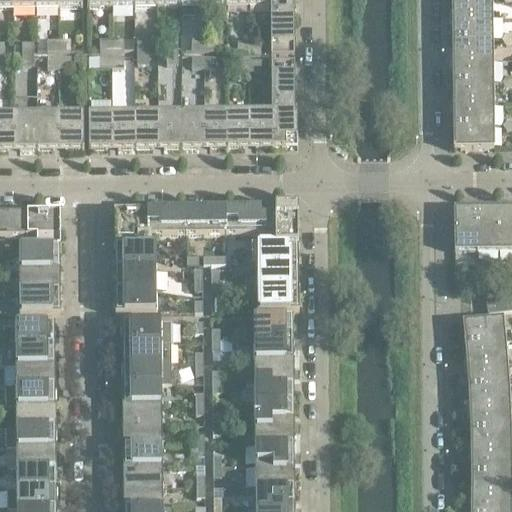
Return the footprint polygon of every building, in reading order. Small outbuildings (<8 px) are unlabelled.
[(0,0),(0,11),(13,12),(12,0),(0,0)] [(35,11),(35,0),(12,0),(13,12),(35,11)] [(58,11),(58,0),(35,0),(35,11),(58,11)] [(82,11),(81,0),(58,0),(58,11),(82,11)] [(111,11),(110,0),(86,0),(87,11),(111,11)] [(134,10),(133,0),(110,0),(111,11),(134,10)] [(157,10),(156,0),(133,0),(134,10),(157,10)] [(180,10),(179,0),(156,0),(157,10),(180,10)] [(203,10),(202,0),(179,0),(180,10),(203,10)] [(226,9),(225,0),(202,0),(203,10),(226,9)] [(248,9),(248,0),(225,0),(226,9),(248,9)] [(271,9),(271,0),(248,0),(248,9),(270,9),(271,9)] [(294,46),(293,5),(295,5),(295,0),(271,0),(271,9),(270,9),(271,47),(282,46),(294,46)] [(492,22),(492,1),(452,1),(452,23),(492,22)] [(492,44),(492,22),(452,23),(452,44),(492,44)] [(111,54),(111,43),(99,43),(100,55),(111,54)] [(123,54),(123,43),(111,43),(111,54),(123,54)] [(203,55),(204,44),(192,43),(191,55),(203,55)] [(59,55),(59,44),(47,44),(47,55),(59,55)] [(70,55),(70,44),(59,44),(59,55),(70,55)] [(215,56),(215,44),(204,44),(203,55),(215,56)] [(493,65),(492,44),(452,44),(452,66),(493,65)] [(148,57),(148,45),(137,45),(137,57),(148,57)] [(178,57),(178,45),(166,45),(166,57),(178,57)] [(249,58),(249,46),(237,45),(237,57),(249,58)] [(260,58),(261,47),(249,46),(249,58),(260,58)] [(282,59),(282,46),(271,47),(271,59),(282,59)] [(294,59),(294,46),(282,46),(282,59),(294,59)] [(34,58),(33,47),(22,47),(22,59),(34,58)] [(148,69),(148,57),(137,57),(137,69),(148,69)] [(178,69),(178,60),(178,57),(166,57),(166,69),(178,69)] [(34,70),(34,61),(34,58),(22,59),(22,70),(34,70)] [(123,72),(123,60),(111,61),(112,72),(123,72)] [(59,73),(59,61),(47,61),(47,73),(59,73)] [(71,73),(70,61),(59,61),(59,73),(71,73)] [(112,72),(111,61),(100,61),(100,72),(112,72)] [(203,73),(204,61),(192,61),(192,72),(203,73)] [(215,74),(216,62),(204,61),(203,73),(215,74)] [(249,75),(250,64),(238,63),(237,75),(249,75)] [(261,76),(261,64),(250,64),(249,75),(261,76)] [(283,77),(282,65),(271,65),(271,77),(283,77)] [(294,77),(294,65),(282,65),(283,77),(294,77)] [(493,87),(493,65),(452,66),(453,88),(493,87)] [(295,118),(295,109),(294,77),(283,77),(271,77),(271,115),(272,115),(273,151),(285,151),(285,141),(297,141),(297,118),(295,118)] [(493,109),(493,87),(453,88),(453,109),(493,109)] [(112,112),(111,103),(95,105),(96,114),(112,112)] [(493,130),(493,109),(453,109),(453,131),(493,130)] [(227,152),(227,115),(204,116),(204,152),(227,152)] [(250,151),(249,115),(227,115),(227,152),(250,151)] [(273,151),(272,115),(271,115),(249,115),(250,151),(273,151)] [(112,153),(112,116),(88,117),(89,153),(112,153)] [(135,153),(135,116),(112,116),(112,153),(135,153)] [(158,152),(158,116),(135,116),(135,153),(158,152)] [(181,152),(181,116),(158,116),(158,152),(181,152)] [(204,152),(204,116),(181,116),(181,152),(204,152)] [(0,154),(14,154),(14,117),(0,117),(0,154)] [(37,154),(36,117),(14,117),(14,154),(37,154)] [(60,153),(59,117),(36,117),(37,154),(60,153)] [(84,153),(83,117),(59,117),(60,153),(84,153)] [(494,153),(493,130),(453,131),(453,153),(494,153)] [(511,255),(511,212),(498,213),(498,219),(498,256),(511,255)] [(477,256),(476,219),(476,213),(454,213),(454,256),(477,256)] [(498,256),(498,219),(498,213),(476,213),(476,219),(477,256),(498,256)] [(265,239),(265,215),(225,216),(226,239),(265,239)] [(298,250),(298,220),(298,215),(265,215),(265,239),(275,239),(275,250),(275,251),(298,250)] [(186,240),(186,216),(146,217),(147,240),(186,240)] [(226,239),(225,216),(186,216),(186,240),(226,239)] [(147,240),(146,217),(114,217),(114,252),(137,252),(137,251),(137,240),(147,240)] [(0,241),(27,241),(27,218),(0,218),(0,241)] [(60,253),(59,223),(59,218),(27,218),(27,241),(37,241),(37,252),(37,253),(60,253)] [(298,272),(298,250),(275,251),(275,250),(257,250),(257,273),(298,272)] [(156,273),(155,251),(137,251),(137,252),(114,252),(114,274),(156,273)] [(60,275),(60,253),(37,253),(37,252),(19,252),(19,275),(60,275)] [(199,270),(198,261),(186,261),(186,270),(199,270)] [(214,269),(214,261),(203,261),(203,270),(214,269)] [(225,269),(225,261),(214,261),(214,269),(225,269)] [(298,294),(298,272),(257,273),(257,294),(298,294)] [(156,295),(156,273),(114,274),(115,296),(156,295)] [(202,285),(202,274),(194,274),(194,285),(202,285)] [(219,285),(219,274),(211,274),(211,285),(219,285)] [(60,296),(60,275),(19,275),(19,297),(60,296)] [(202,296),(202,285),(194,285),(194,296),(202,296)] [(219,296),(219,285),(211,285),(211,296),(219,296)] [(299,316),(298,294),(257,294),(258,317),(299,316)] [(156,318),(156,295),(115,296),(115,318),(156,318)] [(60,319),(60,296),(19,297),(19,319),(60,319)] [(511,302),(486,305),(487,318),(511,315),(511,302)] [(203,317),(202,305),(194,305),(194,317),(203,317)] [(219,317),(219,305),(211,305),(211,317),(219,317)] [(293,340),(293,335),(293,322),(253,323),(253,349),(271,348),(271,340),(293,340)] [(505,346),(503,329),(503,322),(463,327),(463,329),(465,349),(505,346)] [(161,349),(161,327),(121,328),(121,349),(161,349)] [(203,339),(203,327),(194,327),(194,339),(203,339)] [(55,350),(55,329),(55,328),(15,329),(15,350),(55,350)] [(220,345),(220,334),(211,334),(211,345),(220,345)] [(299,356),(299,345),(293,345),(293,340),(271,340),(271,348),(253,349),(254,365),(293,365),(293,357),(299,356)] [(220,356),(220,345),(211,345),(211,356),(220,356)] [(507,368),(505,347),(505,346),(465,349),(467,371),(507,368)] [(161,369),(161,349),(121,349),(122,369),(161,369)] [(55,370),(55,350),(15,350),(15,370),(55,370)] [(203,368),(203,357),(195,357),(195,369),(203,368)] [(299,385),(299,373),(293,374),(293,365),(254,365),(254,382),(271,382),(271,390),(293,390),(293,385),(299,385)] [(203,380),(203,368),(195,369),(195,380),(203,380)] [(508,390),(507,368),(467,371),(468,393),(508,390)] [(161,389),(161,369),(122,369),(122,390),(161,389)] [(55,390),(55,370),(15,370),(16,391),(55,390)] [(220,387),(220,376),(212,376),(212,387),(220,387)] [(294,407),(293,390),(271,390),(271,382),(254,382),(254,407),(294,407)] [(220,398),(220,387),(212,387),(212,398),(220,398)] [(162,410),(161,389),(122,390),(122,410),(162,410)] [(55,411),(55,390),(16,391),(16,411),(55,411)] [(510,412),(509,401),(508,390),(468,393),(469,414),(510,412)] [(203,409),(203,398),(195,398),(195,409),(203,409)] [(294,424),(294,419),(294,407),(254,407),(254,433),(272,432),(272,424),(294,424)] [(204,420),(203,409),(195,409),(195,420),(204,420)] [(162,430),(162,410),(122,410),(122,431),(162,430)] [(56,431),(55,411),(16,411),(16,432),(56,431)] [(511,435),(510,419),(510,412),(469,414),(470,436),(511,435)] [(221,429),(221,418),(212,418),(212,429),(221,429)] [(300,440),(300,429),(294,429),(294,424),(272,424),(272,432),(254,433),(254,450),(294,449),(294,441),(300,440)] [(221,440),(221,429),(212,429),(212,440),(221,440)] [(162,451),(162,430),(122,431),(122,451),(162,451)] [(56,431),(16,432),(6,432),(6,452),(16,452),(56,452),(56,431)] [(511,457),(511,435),(470,436),(471,457),(511,457)] [(204,450),(204,439),(196,439),(196,450),(204,450)] [(300,470),(300,458),(294,458),(294,449),(254,450),(255,467),(272,467),(272,475),(294,475),(294,470),(300,470)] [(204,462),(204,450),(196,450),(196,462),(204,462)] [(162,472),(162,451),(122,451),(123,472),(162,472)] [(56,473),(56,452),(16,452),(16,473),(56,473)] [(511,479),(511,464),(511,457),(471,457),(471,479),(511,479)] [(221,471),(221,460),(213,461),(213,472),(221,471)] [(295,492),(294,475),(272,475),(272,467),(255,467),(255,492),(295,492)] [(221,483),(221,471),(213,472),(213,483),(221,483)] [(162,492),(162,472),(123,472),(123,492),(162,492)] [(56,493),(56,473),(16,473),(17,493),(56,493)] [(511,501),(511,479),(471,479),(471,501),(511,501)] [(204,491),(204,480),(196,480),(196,492),(204,491)] [(205,503),(204,491),(196,492),(196,503),(205,503)] [(162,511),(162,492),(123,492),(123,511),(162,511)] [(295,508),(295,504),(295,492),(255,492),(255,511),(272,511),(273,509),(295,508)] [(56,511),(56,493),(17,493),(16,511),(56,511)] [(511,511),(511,501),(471,501),(470,511),(511,511)] [(221,511),(222,502),(213,502),(213,511),(221,511)]
